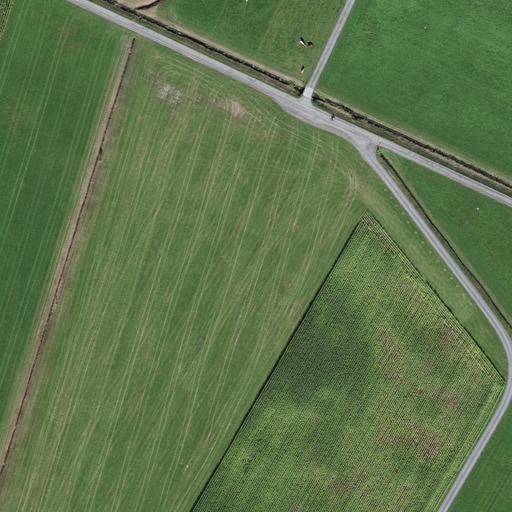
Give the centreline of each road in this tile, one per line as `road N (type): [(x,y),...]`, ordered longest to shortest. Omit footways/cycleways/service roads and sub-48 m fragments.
road 1 (residential): [(511,204),(76,0)]
road 2 (track): [(353,131),(511,351)]
road 3 (track): [(511,382),(441,511)]
